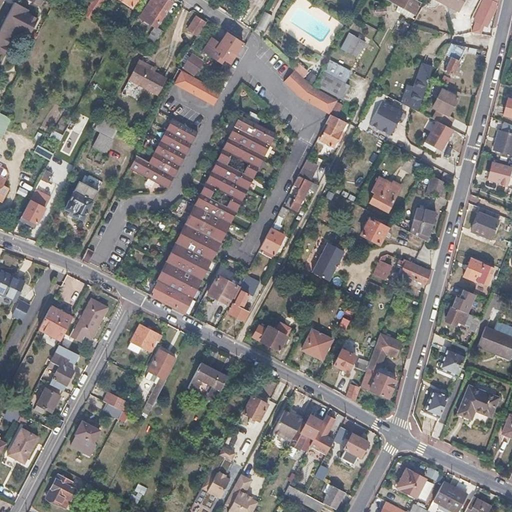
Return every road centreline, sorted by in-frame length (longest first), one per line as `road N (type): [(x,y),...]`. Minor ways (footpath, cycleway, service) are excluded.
road 1 (residential): [(508,0),(394,435)]
road 2 (residential): [(90,273),(124,210),(174,196),(246,62)]
road 3 (residential): [(351,127),(235,347)]
road 4 (residential): [(246,62),(313,120),(241,262)]
road 5 (residential): [(137,297),(21,511)]
road 6 (residential): [(394,435),(235,347)]
road 7 (residential): [(511,492),(394,435)]
